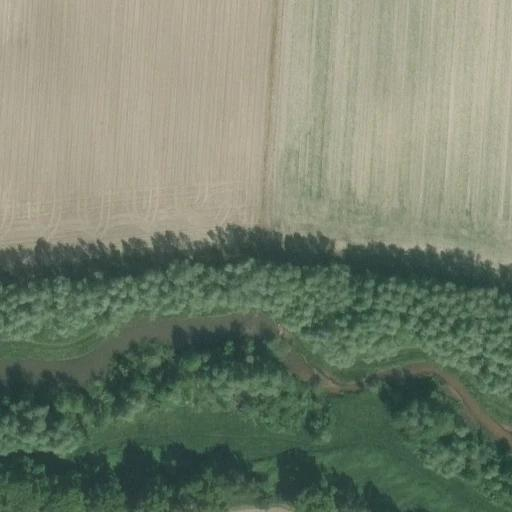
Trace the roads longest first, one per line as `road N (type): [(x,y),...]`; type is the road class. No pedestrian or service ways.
road 1 (track): [(183,511),(253,504),(340,511)]
road 2 (track): [(0,500),(152,511)]
